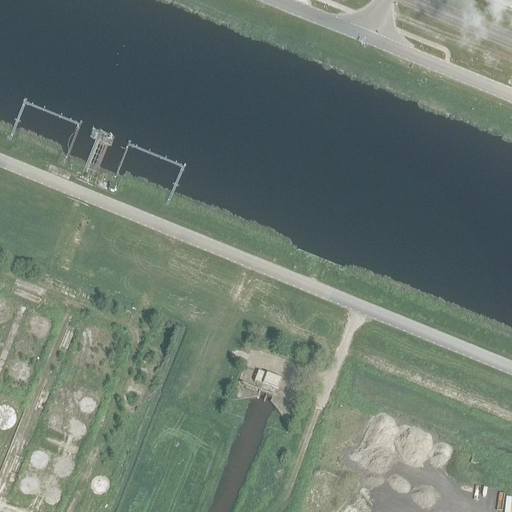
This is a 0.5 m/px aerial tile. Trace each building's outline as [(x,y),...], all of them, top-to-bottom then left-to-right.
[(254,382),(277,391),(281,381),(258,372),(254,382)] [(57,466),(57,452),(35,453),(36,467),(57,466)] [(76,475),(84,468),(76,459),(68,465),(76,475)] [(27,476),(25,492),(48,495),(47,501),(68,504),(70,489),(45,486),(46,478),(27,476)] [(99,490),(114,489),(113,479),(98,480),(99,490)]
